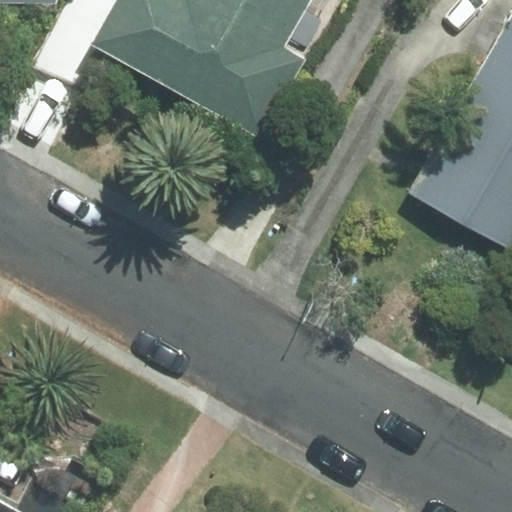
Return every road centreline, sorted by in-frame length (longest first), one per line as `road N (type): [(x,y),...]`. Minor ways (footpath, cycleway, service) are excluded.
road 1 (residential): [(0,212),(511,504)]
road 2 (unknown): [(179,315),(353,0)]
